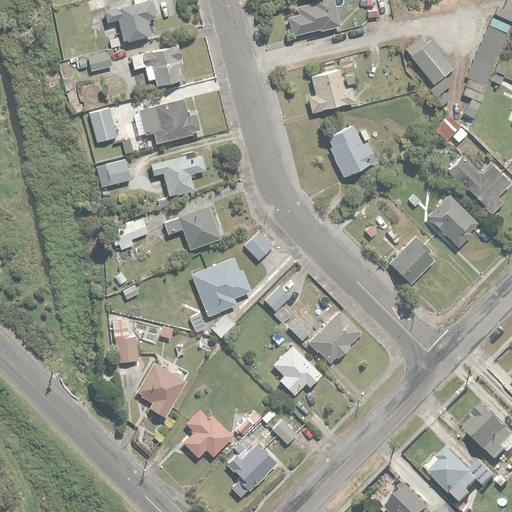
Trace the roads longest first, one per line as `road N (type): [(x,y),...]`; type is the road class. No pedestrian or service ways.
road 1 (residential): [(441,363),(290,211),(264,154),(225,0)]
road 2 (residential): [(0,348),(163,511)]
road 3 (residential): [(298,511),(441,363)]
